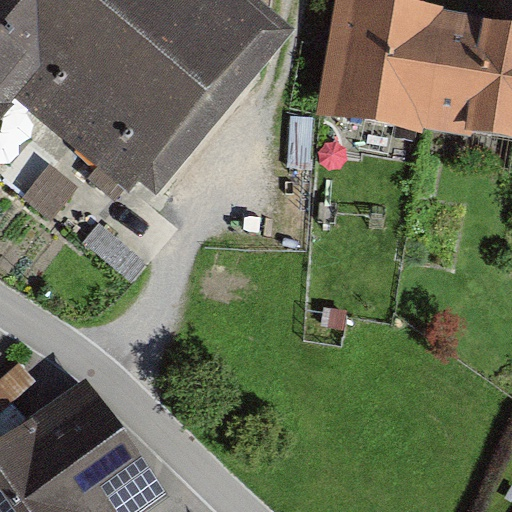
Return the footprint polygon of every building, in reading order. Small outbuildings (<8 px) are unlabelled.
[(0,0),(0,120),(6,113),(124,211),(277,28),(242,0),(0,0)] [(427,137),(446,21),(343,4),(324,120),(427,137)] [(511,150),(511,31),(446,21),(427,137),(511,150)] [(58,219),(84,185),(57,164),(31,198),(58,219)] [(32,379),(0,402),(0,511),(152,511),(166,502),(84,396),(60,415),(32,379)]
